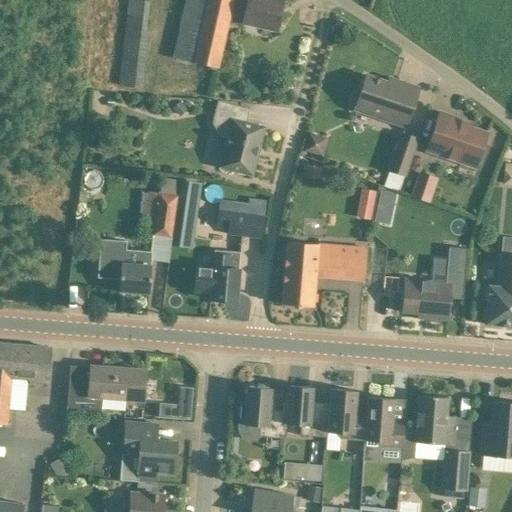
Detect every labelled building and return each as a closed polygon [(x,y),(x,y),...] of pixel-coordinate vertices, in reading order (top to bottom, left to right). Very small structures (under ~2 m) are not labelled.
[(143,89),(150,31),(146,30),(150,1),(144,0),(128,0),(118,86),(143,89)] [(216,68),(226,19),(275,30),(282,0),(187,0),(174,58),(216,68)] [(354,109),(405,126),(418,88),(400,82),(398,86),(365,75),(354,109)] [(252,175),(264,127),(245,123),(248,108),(216,100),(212,116),(221,118),(228,129),(219,166),(235,170),(237,173),(244,175),(246,173),(252,175)] [(188,109),(180,101),(172,108),(180,116),(188,109)] [(354,111),(351,119),(373,125),(375,117),(354,111)] [(439,113),(426,149),(475,166),(486,133),(455,123),(456,118),(439,113)] [(303,149),(322,154),(327,136),(308,131),(303,149)] [(400,132),(387,170),(404,176),(418,138),(400,132)] [(435,185),(416,178),(409,196),(429,203),(435,185)] [(180,181),(177,196),(179,196),(172,239),(171,246),(183,247),(191,199),(189,199),(191,182),(180,181)] [(362,189),(360,197),(374,200),(376,191),(362,189)] [(394,194),(381,191),(379,203),(392,206),(394,194)] [(179,196),(177,196),(158,193),(154,217),(151,236),(172,239),(179,196)] [(227,233),(241,235),(261,238),(264,215),(218,208),(215,227),(227,229),(227,233)] [(312,306),(315,276),(363,279),(365,246),(286,241),(281,304),(312,306)] [(118,291),(148,293),(150,265),(151,252),(142,251),(122,249),(121,258),(106,257),(103,278),(119,280),(118,291)] [(236,301),(238,271),(240,252),(229,251),(229,254),(213,252),(209,299),(236,301)] [(511,254),(505,253),(498,253),(495,288),(488,288),(485,324),(511,326),(511,254)] [(449,283),(432,282),(406,280),(402,310),(427,312),(427,318),(447,320),(453,283),(449,283)] [(42,385),(42,380),(47,381),(51,347),(0,342),(0,424),(5,425),(9,377),(28,379),(28,384),(42,385)] [(100,414),(101,397),(142,400),(145,370),(90,366),(87,399),(83,399),(84,387),(68,386),(66,412),(100,414)] [(329,403),(311,401),(312,387),(288,385),(286,401),(286,404),(284,438),(285,438),(286,424),(301,425),(300,435),(327,437),(327,432),(329,403)] [(190,420),(193,387),(179,386),(177,404),(159,403),(158,417),(190,420)] [(270,388),(246,386),(245,404),(241,404),(239,420),(244,420),(243,424),(259,426),(258,436),(284,438),(286,404),(269,402),(270,388)] [(340,438),(364,440),(366,413),(355,413),(356,390),(330,388),(329,403),(327,432),(340,433),(340,438)] [(445,422),(447,401),(447,398),(418,395),(415,442),(452,445),(453,423),(445,422)] [(404,422),(392,421),(393,401),(393,398),(367,396),(366,413),(364,440),(362,461),(378,462),(379,446),(402,448),(404,422)] [(480,456),(511,458),(511,402),(493,401),(491,421),(483,421),(480,456)] [(156,483),(157,473),(173,474),(175,441),(156,440),(157,424),(124,422),(122,454),(130,455),(130,451),(138,451),(136,481),(156,483)] [(444,449),(441,489),(466,491),(469,451),(444,449)] [(236,474),(244,460),(233,453),(224,466),(236,474)] [(56,475),(67,475),(72,472),(61,456),(49,464),(56,475)] [(320,469),(308,468),(307,479),(319,480),(320,469)] [(410,493),(412,477),(400,476),(399,491),(410,493)] [(321,488),(307,485),(305,500),(319,503),(321,488)] [(249,511),(290,511),(292,507),(297,507),(299,497),(254,489),(249,511)] [(484,508),(485,494),(470,492),(469,507),(484,508)] [(161,511),(163,495),(130,493),(130,496),(124,496),(122,511),(161,511)] [(0,511),(23,511),(24,505),(0,501),(0,511)]
